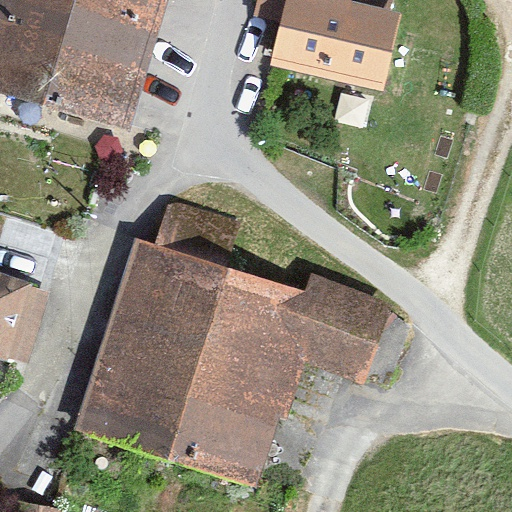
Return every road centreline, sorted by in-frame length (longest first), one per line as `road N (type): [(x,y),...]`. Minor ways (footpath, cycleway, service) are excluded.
road 1 (track): [(511,393),(233,164)]
road 2 (unknown): [(422,320),(480,150),(493,0)]
